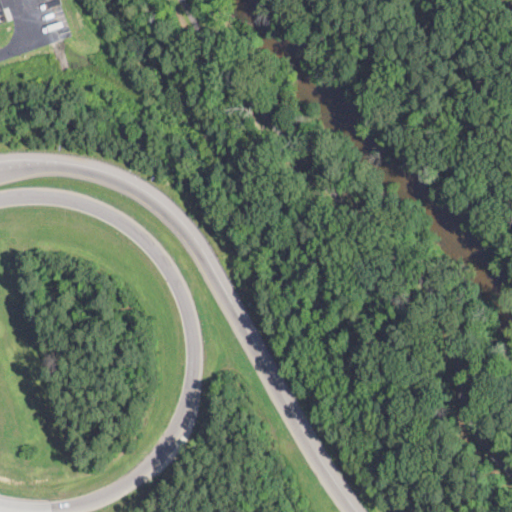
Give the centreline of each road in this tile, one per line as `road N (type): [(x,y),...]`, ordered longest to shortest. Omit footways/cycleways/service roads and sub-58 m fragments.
road 1 (motorway): [(0,198),(56,196),(138,229),(183,293),(193,363),(169,437),(129,480),(91,500),(0,507)]
road 2 (motorway): [(349,511),(188,235),(115,179),(41,163),(0,170)]
